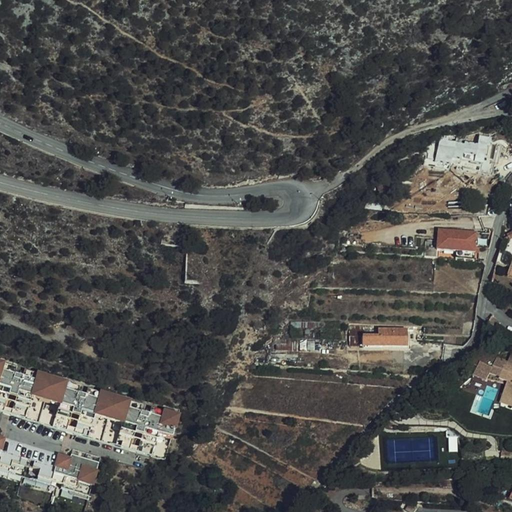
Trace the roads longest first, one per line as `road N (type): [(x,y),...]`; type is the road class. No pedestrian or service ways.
road 1 (tertiary): [(0,182),(89,204),(211,217),(288,215),(296,197)]
road 2 (tertiary): [(296,197),(279,189),(174,189),(0,122)]
road 3 (residential): [(485,104),(392,139),(323,189),(296,197)]
road 4 (residential): [(443,364),(479,334),(511,197)]
